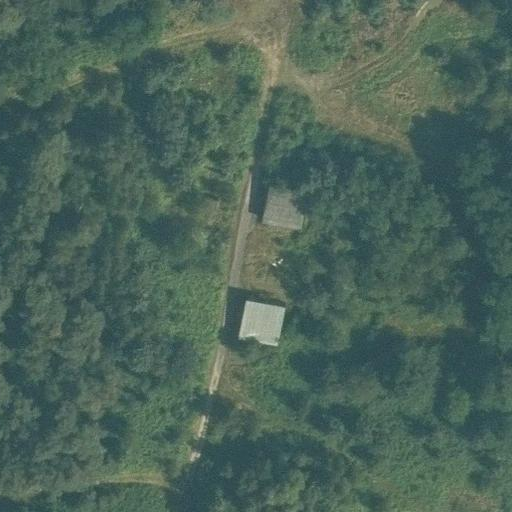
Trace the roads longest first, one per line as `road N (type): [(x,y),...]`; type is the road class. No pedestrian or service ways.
road 1 (track): [(271,27),(255,167),(183,511)]
road 2 (track): [(0,109),(240,20),(271,27)]
road 3 (track): [(426,0),(409,39),(363,70),(317,84),(298,80),(271,27)]
road 4 (track): [(181,511),(164,484),(141,479),(0,486)]
